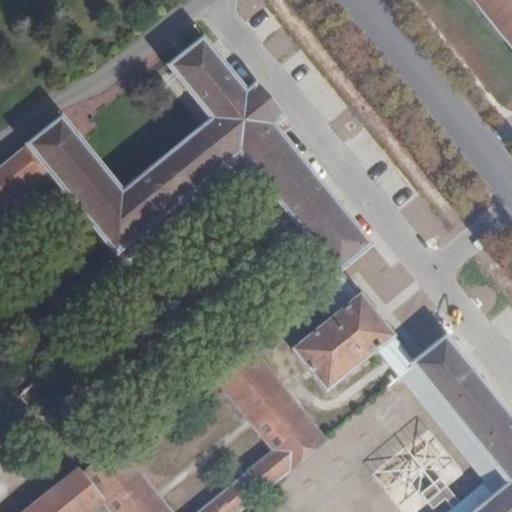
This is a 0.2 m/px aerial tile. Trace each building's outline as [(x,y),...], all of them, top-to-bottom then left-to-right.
[(511,0),(470,0),(511,50),(511,0)] [(82,146),(68,130),(59,122),(0,169),(0,211),(49,172),(118,255),(239,155),(338,278),(343,275),(372,250),(273,127),(280,121),(253,90),(245,96),(202,44),(171,69),(213,121),(121,194),(82,146)] [(138,77),(68,130),(82,146),(150,91),(138,77)] [(239,155),(118,255),(128,267),(234,180),(325,288),(338,278),(239,155)] [(402,347),(343,275),(338,278),(325,288),(312,299),(326,317),(333,311),(337,318),(295,354),(327,394),(378,350),(385,361),(402,347)] [(511,511),(511,422),(446,340),(415,363),(413,365),(495,470),(506,485),(472,511),(511,511)] [(403,348),(402,347),(385,361),(390,368),(377,379),(385,390),(400,379),(413,365),(415,363),(403,348)] [(235,511),(321,443),(250,352),(217,380),(276,450),(198,511),(167,511),(121,456),(88,482),(78,469),(25,511),(89,511),(102,501),(111,511),(235,511)] [(0,362),(0,372),(20,398),(35,386),(9,355),(0,362)] [(495,470),(413,365),(400,379),(416,400),(482,482),(495,470)] [(472,511),(506,485),(495,470),(482,482),(445,511),(472,511)]
